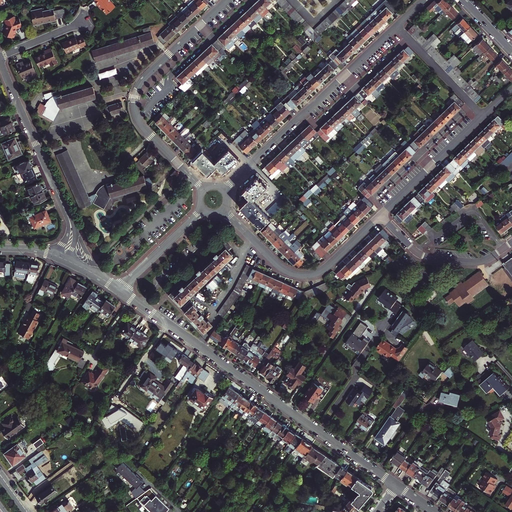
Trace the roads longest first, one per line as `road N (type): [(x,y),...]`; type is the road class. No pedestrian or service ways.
road 1 (residential): [(118,290),(377,471)]
road 2 (residential): [(425,0),(223,189)]
road 3 (residential): [(228,0),(141,80),(134,98),(140,125),(203,190)]
road 4 (residential): [(0,61),(70,224),(63,258)]
road 5 (residential): [(223,210),(276,264),(302,275),(328,266),(379,215)]
road 6 (residential): [(379,215),(511,89)]
road 7 (residential): [(511,243),(480,262),(428,258),(379,215)]
road 8 (track): [(396,26),(483,116)]
